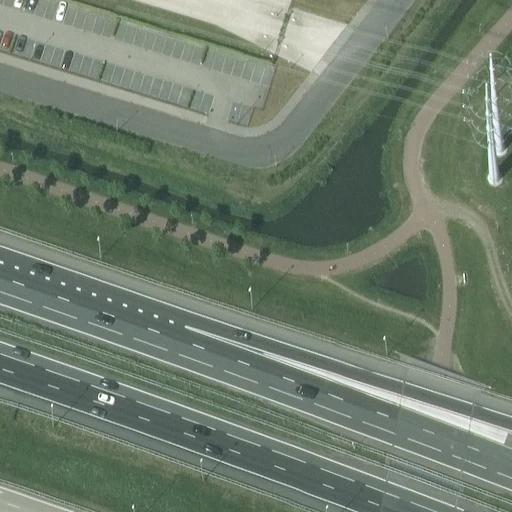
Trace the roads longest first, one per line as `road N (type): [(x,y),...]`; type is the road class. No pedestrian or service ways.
road 1 (unclassified): [(396,0),(308,113),(267,152),(223,151),(0,81)]
road 2 (motorway): [(0,361),(415,511)]
road 3 (motorway): [(511,463),(177,340)]
road 4 (motorway): [(511,424),(177,340)]
road 5 (motorway): [(177,340),(0,278)]
road 6 (track): [(428,213),(450,209),(481,231),(511,315)]
